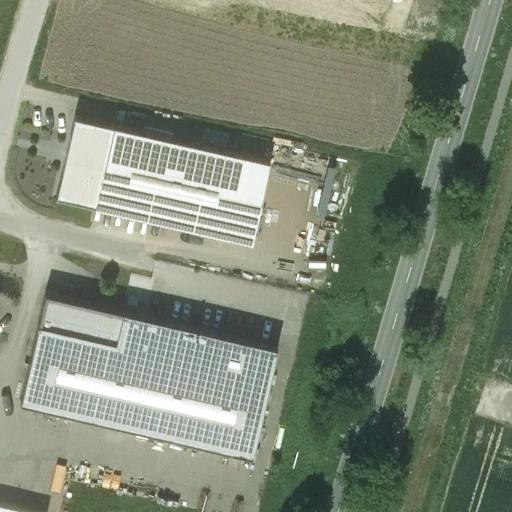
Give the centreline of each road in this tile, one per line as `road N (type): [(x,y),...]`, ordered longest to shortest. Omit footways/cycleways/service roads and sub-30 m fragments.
road 1 (tertiary): [(337,511),(489,0)]
road 2 (unclassified): [(0,221),(140,253)]
road 3 (unclassified): [(0,124),(36,0)]
